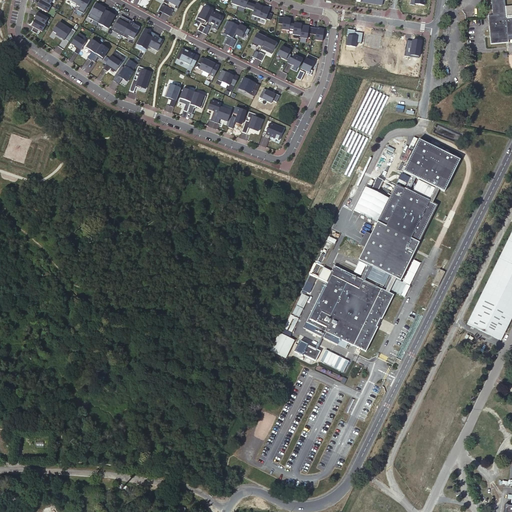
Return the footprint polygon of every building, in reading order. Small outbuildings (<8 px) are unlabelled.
[(50,5),(41,0),(40,0),(37,6),(47,12),(51,5),(50,5)] [(74,9),(78,0),(65,0),(65,2),(70,5),(69,6),(74,9)] [(78,0),(74,9),(83,13),(89,0),(78,0)] [(169,0),(168,2),(175,6),(174,8),(177,9),(182,0),(169,0)] [(240,0),(238,5),(245,8),(246,7),(249,9),(252,2),(248,0),(240,0)] [(511,6),(506,7),(504,0),(491,0),(493,16),(488,16),(491,44),(508,43),(508,36),(511,35),(511,6)] [(253,10),(252,15),(259,17),(263,6),(252,2),(249,9),(253,10)] [(95,3),(88,17),(98,23),(106,8),(100,4),(99,5),(95,3)] [(173,10),(166,6),(162,13),(169,17),(173,10)] [(207,23),(208,21),(212,12),(213,11),(212,11),(203,7),(204,6),(203,6),(200,14),(199,13),(195,20),(202,23),(203,20),(206,21),(207,22),(207,23)] [(268,12),(270,8),(263,6),(259,17),(265,20),(266,18),(270,20),(272,14),(268,12)] [(106,8),(98,23),(108,28),(116,13),(106,8)] [(48,18),(38,12),(34,19),(35,19),(45,24),(48,18)] [(223,17),(212,12),(208,21),(213,24),(212,28),(217,30),(223,17)] [(122,16),(120,15),(112,31),(122,36),(130,21),(127,19),(126,20),(122,17),(122,16)] [(291,18),(279,16),(278,23),(282,24),(282,25),(289,26),(290,22),(291,18)] [(35,19),(31,26),(39,30),(41,31),(45,24),(35,19)] [(134,23),(130,21),(122,36),(126,38),(128,35),(133,38),(140,26),(139,27),(134,24),(134,23)] [(239,25),(239,24),(238,24),(234,22),(233,24),(227,21),(223,28),(226,30),(224,34),(228,36),(224,43),(229,46),(232,38),(234,34),(239,25)] [(68,41),(75,31),(71,28),(70,30),(59,22),(53,31),(56,33),(59,36),(59,37),(64,40),(64,39),(68,41)] [(289,29),(293,29),(292,34),(300,35),(301,25),(302,23),(290,22),(289,26),(289,29)] [(250,30),(239,25),(234,34),(241,38),(243,33),(247,35),(250,30)] [(299,37),(307,38),(308,33),(312,34),(313,27),(301,25),(300,35),(299,37)] [(322,41),(324,29),(313,27),(312,34),(316,34),(315,40),(322,41)] [(355,29),(347,28),(346,34),(348,35),(346,45),(355,46),(356,42),(361,42),(363,32),(357,31),(357,34),(354,34),(355,29)] [(155,34),(145,29),(136,44),(146,49),(148,46),(155,34)] [(78,32),(71,44),(77,48),(74,52),(77,54),(88,38),(85,42),(82,40),(84,36),(78,32)] [(158,36),(155,34),(148,46),(157,51),(163,40),(158,38),(158,36)] [(266,38),(257,34),(251,44),(256,47),(257,45),(261,47),(266,38)] [(261,47),(261,49),(271,54),(277,43),(266,38),(261,47)] [(100,45),(91,39),(86,47),(91,51),(87,58),(91,60),(100,45)] [(100,45),(91,60),(94,62),(98,57),(102,60),(108,49),(101,44),(100,45)] [(280,58),(288,61),(290,57),(291,55),(288,54),(290,50),(281,46),(277,55),(281,57),(280,58)] [(182,47),(176,58),(193,67),(199,56),(194,54),(194,55),(188,52),(189,51),(182,47)] [(124,58),(114,51),(103,68),(106,71),(109,66),(116,70),(124,58)] [(259,53),(256,59),(261,61),(264,54),(259,52),(259,53)] [(293,55),(292,58),(290,57),(288,61),(287,63),(291,65),(292,64),(298,68),(302,59),(293,55)] [(201,57),(198,63),(201,65),(198,69),(209,74),(209,75),(213,77),(219,66),(201,57)] [(310,59),(306,57),(301,69),(306,71),(305,73),(310,75),(312,71),(310,70),(314,63),(309,60),(310,59)] [(123,68),(121,66),(112,80),(116,82),(118,80),(120,81),(122,78),(126,81),(133,72),(131,71),(136,64),(129,60),(123,68)] [(143,70),(144,69),(138,66),(129,91),(133,93),(135,87),(136,86),(140,87),(140,89),(141,87),(145,89),(151,73),(143,70)] [(228,74),(221,70),(216,80),(229,86),(230,84),(234,86),(238,77),(233,75),(233,76),(228,74)] [(300,70),(296,78),(300,80),(304,73),(300,70)] [(255,84),(243,78),(238,89),(254,97),(258,89),(254,87),(255,84)] [(168,84),(164,96),(168,98),(168,99),(168,100),(168,98),(171,99),(170,100),(169,105),(173,107),(182,83),(180,89),(168,84)] [(178,102),(183,104),(183,102),(185,102),(185,104),(182,110),(187,112),(194,92),(183,88),(178,102)] [(263,89),(259,97),(275,105),(279,96),(275,94),(275,95),(263,89)] [(194,92),(187,112),(192,114),(194,108),(194,106),(196,106),(201,108),(205,96),(194,92)] [(220,106),(221,103),(211,99),(207,109),(213,111),(210,120),(214,122),(220,106)] [(231,110),(220,106),(214,122),(218,123),(220,119),(220,118),(227,121),(231,110)] [(254,114),(248,112),(241,132),(246,134),(248,127),(258,131),(262,120),(253,117),(254,114)] [(265,137),(269,139),(270,136),(280,140),(284,128),(270,123),(265,137)] [(418,139),(402,172),(411,176),(415,178),(435,188),(439,190),(444,192),(460,160),(418,139)] [(396,154),(385,149),(374,171),(385,177),(396,154)] [(411,176),(402,172),(402,173),(401,173),(399,178),(398,182),(397,181),(396,184),(405,188),(411,176)] [(405,188),(405,189),(409,191),(415,178),(411,176),(405,188)] [(378,177),(372,188),(378,191),(384,180),(378,177)] [(361,279),(365,281),(372,267),(389,275),(390,275),(396,278),(401,281),(438,205),(433,203),(429,200),(409,191),(405,189),(396,184),(390,197),(379,220),(359,260),(368,265),(361,279)] [(379,220),(390,197),(378,191),(372,188),(368,186),(356,209),(379,220)] [(439,190),(435,188),(429,200),(433,203),(439,190)] [(511,231),(467,324),(499,340),(501,341),(511,318),(511,231)] [(365,264),(360,261),(354,272),(360,274),(365,264)] [(405,281),(411,284),(420,263),(414,261),(405,281)] [(325,283),(305,322),(326,332),(324,338),(330,341),(337,344),(340,339),(366,352),(394,295),(389,293),(379,288),(365,281),(361,279),(333,266),(330,271),(323,268),(318,279),(325,283)] [(389,275),(372,267),(367,278),(384,286),(389,275)] [(439,286),(445,272),(440,269),(433,283),(439,286)] [(309,293),(316,278),(310,275),(302,292),(306,293),(307,292),(309,293)] [(396,278),(390,275),(384,288),(380,286),(379,288),(389,293),(394,282),(395,281),(396,278)] [(396,281),(395,281),(394,282),(396,283),(391,291),(401,296),(407,285),(397,281),(396,281)] [(309,297),(302,294),(297,304),(303,307),(309,297)] [(303,308),(296,305),(293,313),(298,316),(303,308)] [(294,316),(291,314),(284,328),(287,329),(294,316)] [(299,319),(295,317),(289,330),(292,332),(299,319)] [(305,322),(303,327),(324,338),(326,332),(305,322)] [(280,332),(271,350),(286,358),(295,340),(280,332)] [(299,341),(294,352),(302,356),(303,355),(315,361),(320,351),(299,341)] [(325,350),(320,361),(343,372),(349,361),(325,350)] [(504,420),(510,414),(499,403),(488,414),(497,422),(501,417),(504,420)] [(487,450),(492,440),(487,437),(488,433),(481,430),(474,444),(487,450)]
